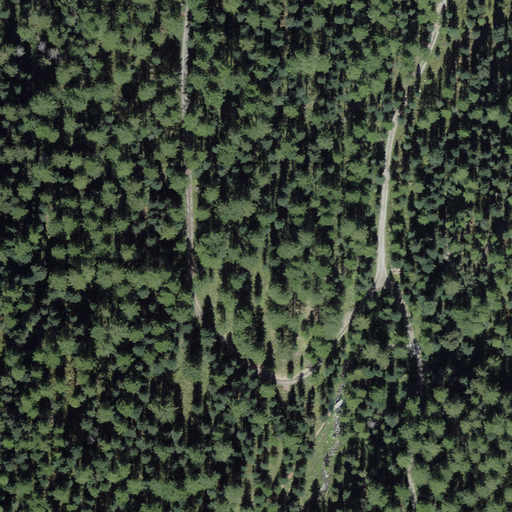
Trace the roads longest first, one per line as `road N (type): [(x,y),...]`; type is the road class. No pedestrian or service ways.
road 1 (track): [(190,0),(190,273),(198,312),(262,372),(293,378),(318,364),(381,278)]
road 2 (track): [(381,278),(394,122),(444,0)]
road 3 (track): [(421,511),(408,478),(417,354),(400,296),(381,278)]
